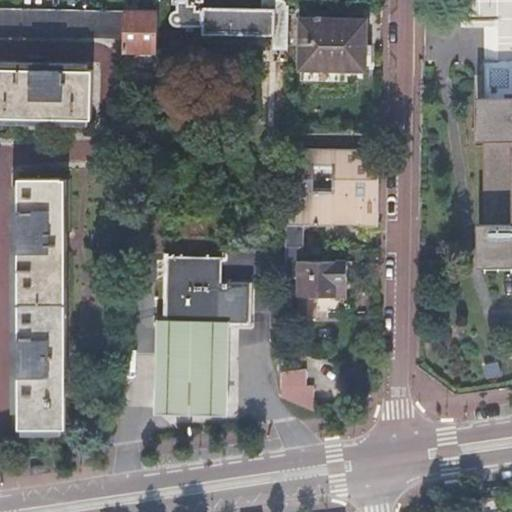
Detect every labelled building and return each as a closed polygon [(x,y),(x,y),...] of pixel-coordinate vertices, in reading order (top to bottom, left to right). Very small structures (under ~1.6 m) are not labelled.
[(288,5),(288,0),(178,0),(178,10),(174,10),(174,22),(179,25),(204,26),(204,31),(255,32),(255,38),(274,39),(274,49),(287,49),(288,5)] [(125,9),(0,7),(0,35),(125,38),(125,9)] [(159,10),(125,9),(125,38),(124,49),(158,50),(159,10)] [(302,18),(302,81),(345,81),(345,69),(364,69),(364,19),(302,18)] [(0,67),(0,116),(92,118),(93,69),(0,67)] [(511,97),(476,98),(477,142),(482,142),(482,223),(477,223),(477,265),(511,264),(511,97)] [(308,225),(378,225),(379,153),(379,152),(285,151),(285,163),(284,226),(304,225),(308,225)] [(142,187),(142,170),(125,169),(125,186),(142,187)] [(66,178),(19,178),(19,427),(66,427),(66,178)] [(304,225),(284,226),(283,306),(293,306),(293,292),(299,292),(299,296),(348,296),(348,260),(304,260),(304,225)] [(170,282),(169,317),(169,319),(165,319),(165,324),(169,324),(169,322),(232,324),(247,324),(247,326),(251,326),(251,322),(248,322),(248,315),(249,287),(252,287),(252,283),(220,282),(220,272),(221,257),(171,257),(171,254),(167,254),(167,258),(170,258),(170,271),(170,278),(166,278),(166,282),(170,282)] [(231,387),(232,324),(169,322),(169,324),(165,324),(165,319),(169,319),(169,317),(157,317),(155,388),(155,414),(230,416),(231,387)] [(287,396),(307,406),(306,385),(286,386),(287,396)]
